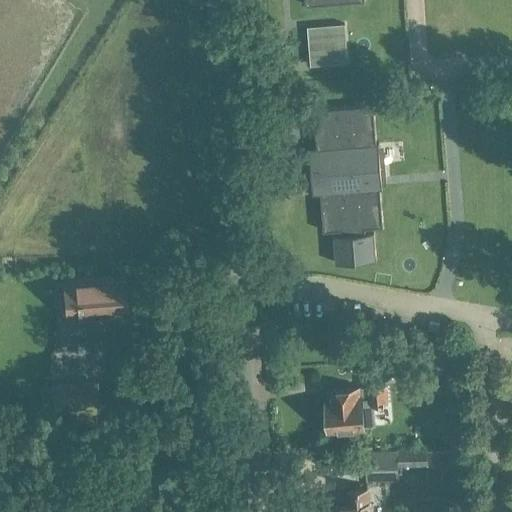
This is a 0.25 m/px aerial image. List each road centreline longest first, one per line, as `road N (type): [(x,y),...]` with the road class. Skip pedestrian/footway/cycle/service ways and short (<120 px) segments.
road 1 (unclassified): [(217,0),(238,289)]
road 2 (unclassified): [(238,289),(317,287),(511,323)]
road 3 (unclassified): [(238,289),(256,511)]
road 4 (unknown): [(474,316),(480,511)]
road 5 (residential): [(511,63),(417,67),(413,0)]
